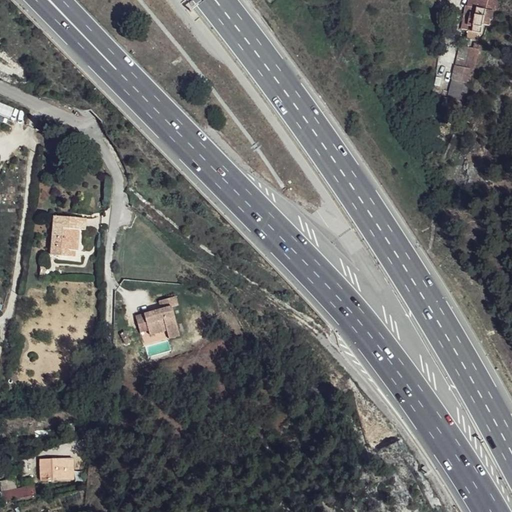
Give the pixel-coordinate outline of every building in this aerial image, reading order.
[(498,0),(486,0),(484,10),(475,9),(468,36),(477,38),(478,33),(482,34),(484,26),(488,28),(492,14),(495,13),(498,0)] [(486,0),(470,0),(469,8),(475,9),(484,10),(486,0)] [(471,48),(461,46),(457,63),(466,65),(471,48)] [(479,50),(471,48),(466,65),(457,63),(452,81),(469,84),(472,66),(475,67),(479,50)] [(0,102),(0,114),(11,117),(14,106),(0,102)] [(85,221),(55,218),(51,258),(55,259),(67,259),(68,253),(75,252),(77,234),(84,234),(85,221)] [(84,234),(77,234),(75,252),(68,253),(67,259),(55,259),(54,265),(80,267),(84,234)] [(163,311),(146,316),(151,333),(152,336),(167,332),(170,341),(183,337),(174,308),(180,306),(177,298),(161,303),(163,311)] [(151,333),(146,316),(137,318),(142,335),(151,333)] [(87,375),(76,374),(75,385),(86,387),(87,375)] [(68,462),(38,464),(39,483),(69,481),(68,462)] [(12,487),(12,496),(35,496),(35,487),(12,487)]
